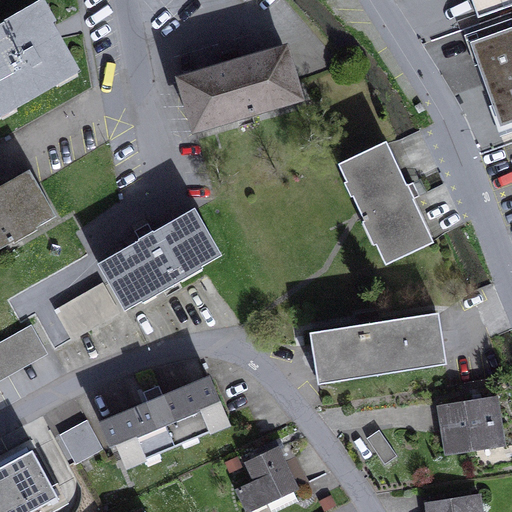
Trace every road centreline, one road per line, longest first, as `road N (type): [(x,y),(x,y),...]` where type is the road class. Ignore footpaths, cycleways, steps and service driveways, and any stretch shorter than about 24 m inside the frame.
road 1 (residential): [(372,511),(253,362),(210,345),(127,363),(0,426)]
road 2 (residential): [(381,0),(453,116),(511,276)]
road 3 (residential): [(124,0),(158,194)]
